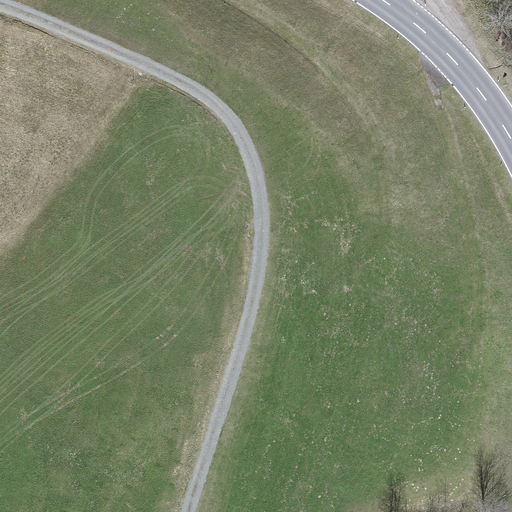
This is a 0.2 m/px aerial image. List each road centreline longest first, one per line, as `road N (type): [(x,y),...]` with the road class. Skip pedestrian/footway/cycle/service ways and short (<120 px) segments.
road 1 (track): [(197,511),(269,264),(254,157),(220,104),(0,13)]
road 2 (tertiary): [(376,0),(433,37),(511,137)]
